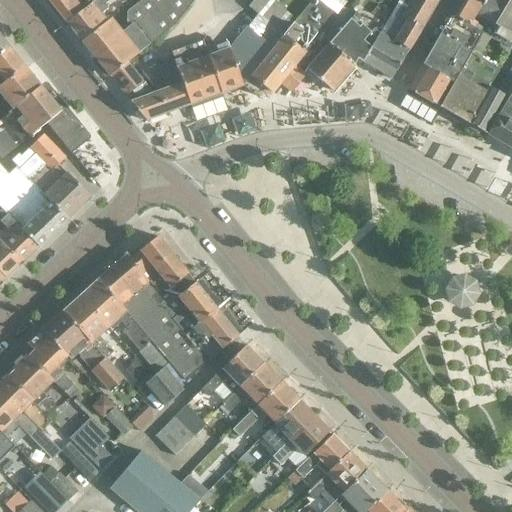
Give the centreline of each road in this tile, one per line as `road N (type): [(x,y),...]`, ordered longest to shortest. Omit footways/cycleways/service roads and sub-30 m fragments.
road 1 (secondary): [(479,511),(276,301)]
road 2 (residential): [(92,498),(276,301)]
road 3 (secondary): [(162,182),(13,0)]
road 4 (residential): [(0,336),(162,182)]
road 5 (residential): [(162,182),(251,144),(365,134)]
road 6 (residential): [(365,134),(511,221)]
road 7 (secondary): [(276,301),(199,207),(162,182)]
road 8 (residential): [(365,134),(451,0)]
